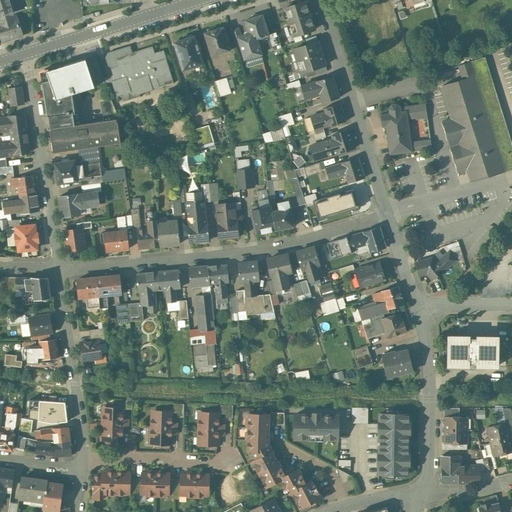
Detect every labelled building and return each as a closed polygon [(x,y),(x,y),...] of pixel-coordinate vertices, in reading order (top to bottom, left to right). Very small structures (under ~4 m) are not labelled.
[(11,0),(0,0),(0,30),(3,40),(23,34),(11,0)] [(305,1),(284,8),(293,36),(314,30),(305,1)] [(262,15),(245,20),(249,34),(242,37),(238,38),(239,39),(244,57),(251,55),(253,56),(261,54),(256,39),(266,36),(268,35),(262,15)] [(218,29),(204,33),(212,56),(230,50),(224,32),(224,29),(223,27),(220,27),(218,29)] [(239,27),(230,30),(233,41),(239,39),(238,38),(242,37),(239,27)] [(276,32),(268,35),(266,36),(270,47),(280,44),(276,32)] [(196,44),(195,38),(192,35),(187,36),(186,39),(174,43),(183,70),(192,67),(193,70),(201,68),(200,65),(202,64),(199,53),(200,52),(197,44),(196,44)] [(318,41),(293,49),(294,53),(290,54),(293,62),(297,61),(301,73),(325,65),(318,41)] [(173,83),(163,51),(154,53),(152,47),(132,53),(130,46),(108,53),(105,59),(107,66),(111,67),(113,76),(117,75),(118,79),(112,81),(116,96),(121,95),(123,102),(140,97),(139,94),(153,90),(153,89),(159,87),(159,88),(173,83)] [(96,56),(85,60),(94,87),(105,84),(96,56)] [(511,146),(484,59),(485,58),(484,58),(458,65),(463,80),(475,76),(503,166),(502,167),(503,172),(511,169),(511,146)] [(85,60),(47,72),(50,80),(56,99),(72,94),(94,87),(85,60)] [(463,80),(441,86),(440,87),(441,87),(443,95),(451,119),(444,121),(443,121),(443,122),(459,171),(466,169),(469,176),(468,176),(469,177),(502,167),(503,166),(475,76),(463,80)] [(226,77),(214,81),(219,97),(231,93),(226,77)] [(332,77),(316,82),(320,94),(323,103),(338,98),(332,77)] [(56,99),(50,80),(43,83),(48,117),(75,113),(72,94),(56,99)] [(316,82),(301,87),(301,88),(305,99),(320,94),(316,82)] [(21,87),(11,89),(13,100),(10,100),(11,105),(24,103),(21,87)] [(301,88),(296,89),(299,100),(305,99),(301,88)] [(110,97),(100,101),(103,121),(117,119),(116,113),(110,97)] [(341,102),(324,108),(325,112),(329,125),(346,120),(341,102)] [(400,108),(395,104),(391,105),(388,109),(389,114),(379,115),(381,126),(386,126),(390,154),(431,148),(430,140),(411,142),(410,139),(413,139),(413,136),(410,136),(407,119),(415,118),(416,119),(427,118),(425,104),(400,108)] [(325,112),(310,117),(311,119),(314,129),(314,130),(329,125),(325,112)] [(291,113),(278,117),(281,127),(294,123),(291,113)] [(23,115),(8,117),(10,131),(11,136),(27,133),(24,114),(23,114),(23,115)] [(8,117),(0,117),(0,122),(1,132),(10,131),(8,117)] [(103,121),(50,129),(53,152),(120,143),(117,119),(103,121)] [(207,128),(201,130),(201,127),(194,130),(199,147),(214,142),(214,141),(211,142),(207,128)] [(263,133),(265,142),(279,139),(277,130),(263,133)] [(333,139),(311,146),(311,147),(313,147),(316,158),(315,158),(315,159),(354,147),(349,130),(332,135),(333,139)] [(27,133),(11,136),(12,141),(13,154),(14,155),(29,152),(27,133)] [(12,141),(0,143),(0,156),(5,156),(13,154),(12,141)] [(235,156),(241,156),(241,150),(249,150),(248,145),(235,146),(235,156)] [(19,155),(7,157),(8,165),(20,163),(19,155)] [(302,156),(294,160),(299,167),(306,162),(302,156)] [(358,158),(325,168),(328,180),(345,175),(348,183),(363,178),(358,158)] [(74,160),(55,163),(58,184),(77,181),(77,178),(75,165),(74,160)] [(272,161),(273,179),(286,178),(285,160),(272,161)] [(99,162),(88,164),(90,176),(101,175),(99,162)] [(319,162),(303,167),(305,174),(317,171),(321,169),(319,162)] [(88,164),(75,165),(77,178),(90,176),(88,164)] [(7,167),(1,167),(2,174),(13,172),(12,166),(7,167)] [(321,169),(317,171),(320,182),(328,180),(325,168),(321,169)] [(251,169),(237,170),(238,188),(253,187),(251,169)] [(287,170),(288,178),(297,177),(296,169),(287,170)] [(32,175),(10,179),(11,188),(18,187),(20,196),(35,194),(32,175)] [(90,176),(77,178),(77,181),(80,181),(81,185),(102,182),(101,176),(101,175),(90,176)] [(297,178),(290,179),(294,192),(301,190),(297,178)] [(285,179),(275,179),(275,189),(286,189),(285,179)] [(273,180),(266,180),(267,189),(266,189),(269,207),(270,212),(274,211),(273,206),(275,204),(273,180)] [(216,183),(208,184),(210,202),(218,201),(216,183)] [(208,184),(201,184),(202,200),(204,200),(204,202),(210,202),(208,184)] [(266,190),(257,192),(260,209),(269,207),(266,190)] [(294,192),(288,194),(292,208),(305,204),(301,190),(294,192)] [(353,190),(312,203),(318,222),(359,210),(353,190)] [(92,193),(76,195),(78,206),(94,204),(92,193)] [(35,194),(20,196),(20,200),(21,209),(22,212),(37,210),(35,194)] [(76,194),(59,197),(60,198),(62,215),(62,216),(79,214),(78,206),(76,195),(76,194)] [(13,201),(8,202),(9,211),(21,209),(20,200),(13,201)] [(202,200),(186,202),(188,217),(188,219),(187,221),(188,223),(189,225),(187,225),(189,242),(209,240),(207,223),(206,223),(204,202),(204,200),(202,200)] [(288,201),(278,203),(279,210),(289,208),(288,201)] [(228,203),(216,204),(218,220),(217,220),(219,239),(239,237),(237,221),(236,221),(235,210),(229,211),(228,203)] [(260,209),(250,211),(251,216),(251,217),(252,217),(255,234),(255,235),(275,231),(270,212),(269,207),(260,209)] [(274,211),(270,212),(275,231),(276,230),(293,227),(294,226),(294,225),(293,225),(290,208),(290,207),(289,208),(279,210),(274,211)] [(138,209),(130,210),(131,215),(132,226),(139,225),(138,209)] [(11,220),(6,220),(7,228),(21,227),(21,220),(11,220)] [(91,221),(76,223),(77,229),(81,229),(92,228),(91,221)] [(157,221),(147,222),(148,230),(157,229),(157,221)] [(139,225),(132,226),(132,227),(133,237),(138,236),(137,231),(140,231),(139,225)] [(177,227),(157,229),(159,245),(179,243),(177,227)] [(379,227),(363,232),(367,244),(369,252),(385,247),(379,227)] [(39,228),(25,230),(26,239),(27,243),(42,242),(40,228),(39,228)] [(77,229),(64,231),(67,251),(84,249),(81,229),(77,229)] [(140,231),(137,231),(138,236),(139,248),(159,245),(157,229),(148,230),(140,231)] [(25,231),(7,232),(8,241),(12,241),(26,239),(25,231)] [(126,231),(104,233),(105,243),(106,251),(128,249),(126,231)] [(363,232),(347,237),(350,249),(367,244),(363,232)] [(350,249),(347,237),(342,239),(346,250),(350,249)] [(42,242),(27,243),(28,248),(29,258),(45,257),(42,242)] [(314,247),(296,253),(302,270),(306,268),(314,266),(319,264),(314,247)] [(29,258),(28,248),(15,248),(16,258),(29,258)] [(448,252),(436,262),(443,271),(457,260),(450,252),(448,252)] [(287,255),(267,259),(271,276),(272,276),(273,280),(275,290),(276,290),(275,287),(282,286),(282,289),(289,287),(285,273),(291,272),(287,255)] [(432,257),(415,263),(419,277),(425,275),(426,275),(428,275),(432,280),(443,271),(436,262),(432,257)] [(257,262),(238,264),(240,281),(245,281),(254,280),(259,279),(257,262)] [(380,263),(358,269),(363,285),(385,279),(380,263)] [(227,265),(208,267),(210,283),(215,283),(216,298),(217,303),(228,302),(225,282),(228,282),(227,265)] [(352,265),(339,269),(341,276),(355,272),(352,265)] [(314,266),(306,268),(308,274),(310,281),(318,278),(314,266)] [(208,267),(189,268),(191,285),(210,283),(208,267)] [(178,270),(158,272),(160,290),(165,289),(167,302),(176,301),(174,288),(180,288),(178,270)] [(158,272),(136,274),(138,292),(154,290),(160,290),(158,272)] [(119,276),(96,278),(98,295),(106,294),(121,293),(119,276)] [(31,278),(11,277),(10,294),(13,294),(13,296),(22,296),(22,298),(34,296),(31,278)] [(45,278),(31,278),(34,296),(34,300),(42,299),(42,300),(43,301),(45,301),(46,301),(47,300),(48,299),(48,298),(50,298),(49,290),(48,285),(47,280),(45,278)] [(96,278),(76,280),(78,297),(88,296),(98,295),(96,278)] [(254,280),(245,281),(246,293),(246,294),(255,293),(254,280)] [(273,280),(267,281),(270,294),(270,296),(277,294),(276,290),(275,290),(273,280)] [(306,280),(300,282),(304,294),(310,292),(306,280)] [(300,282),(293,284),(297,296),(304,294),(300,282)] [(330,283),(320,286),(320,287),(324,301),(335,298),(330,283)] [(398,287),(377,293),(380,300),(383,310),(390,308),(403,304),(398,287)] [(154,290),(139,292),(140,303),(146,302),(147,305),(149,305),(150,313),(157,312),(154,290)] [(243,290),(235,291),(236,295),(237,304),(245,303),(244,293),(243,290)] [(255,293),(246,294),(246,293),(244,293),(245,303),(246,315),(264,313),(262,295),(255,295),(255,293)] [(106,294),(98,295),(100,308),(108,308),(106,294)] [(211,294),(196,296),(199,331),(214,329),(212,309),(211,298),(211,294)] [(270,294),(262,295),(264,313),(274,312),(270,296),(270,294)] [(98,295),(88,296),(90,309),(87,309),(87,310),(100,308),(98,295)] [(236,295),(229,296),(231,313),(238,312),(237,304),(236,295)] [(186,300),(179,301),(180,310),(180,319),(188,318),(186,300)] [(353,308),(347,310),(349,318),(351,324),(361,320),(383,314),(391,312),(390,308),(383,310),(380,300),(375,302),(357,307),(356,307),(356,306),(355,306),(354,307),(353,308)] [(176,301),(167,302),(168,311),(180,310),(179,301),(176,301)] [(127,303),(119,304),(121,322),(129,322),(127,303)] [(137,303),(127,303),(129,322),(139,321),(137,303)] [(384,318),(381,319),(386,332),(387,337),(405,331),(402,320),(401,321),(399,313),(384,318)] [(383,314),(361,320),(367,338),(386,332),(381,319),(384,318),(383,314)] [(25,315),(9,317),(10,323),(26,321),(25,315)] [(50,315),(29,318),(31,335),(38,334),(48,332),(52,332),(50,315)] [(48,332),(38,334),(39,341),(50,339),(48,332)] [(104,334),(90,336),(91,342),(99,341),(99,344),(105,343),(104,334)] [(477,338),(468,338),(468,336),(448,336),(448,365),(468,366),(468,364),(477,364),(477,366),(497,366),(497,337),(477,336),(477,338)] [(50,339),(39,341),(40,345),(41,354),(42,359),(59,356),(56,339),(50,339)] [(91,342),(81,343),(84,360),(94,359),(94,356),(101,355),(99,344),(99,341),(91,342)] [(35,342),(27,343),(29,356),(41,354),(40,345),(35,346),(35,342)] [(206,342),(193,343),(196,372),(206,371),(206,368),(208,368),(206,344),(206,342)] [(213,344),(206,344),(208,368),(212,367),(212,366),(215,366),(213,344)] [(367,346),(351,350),(353,357),(369,352),(367,346)] [(395,351),(382,355),(384,366),(388,365),(390,373),(402,370),(403,373),(412,370),(407,350),(395,353),(395,351)] [(369,352),(353,357),(357,369),(373,364),(369,352)] [(5,353),(5,366),(20,366),(20,354),(5,353)] [(236,373),(245,373),(244,362),(235,363),(236,373)] [(296,371),(297,379),(310,378),(309,370),(296,371)] [(336,382),(346,379),(342,370),(333,373),(336,382)] [(184,404),(172,404),(171,411),(171,413),(177,413),(177,417),(183,417),(184,404)] [(114,408),(105,407),(105,414),(103,414),(102,423),(121,424),(121,419),(122,419),(123,408),(122,408),(122,406),(114,406),(114,408)] [(353,406),(353,422),(369,422),(369,407),(353,406)] [(511,418),(510,408),(502,408),(505,421),(511,418)] [(162,411),(154,411),(153,418),(151,418),(151,427),(149,427),(170,428),(170,423),(171,423),(171,413),(171,411),(170,411),(170,410),(162,409),(162,411)] [(336,409),(293,410),(294,438),(337,437),(336,409)] [(378,409),(379,473),(410,473),(409,409),(378,409)] [(217,411),(209,411),(209,412),(201,412),(200,419),(198,419),(198,428),(217,429),(217,424),(218,424),(219,413),(217,413),(217,411)] [(16,413),(7,412),(6,421),(15,422),(16,413)] [(278,412),(269,412),(269,414),(269,421),(272,421),(272,425),(278,425),(278,412)] [(260,413),(252,413),(252,414),(248,414),(248,419),(246,419),(246,427),(268,427),(268,421),(269,421),(269,414),(260,414),(260,413)] [(467,417),(444,417),(444,424),(445,424),(445,430),(467,430),(467,417)] [(21,418),(20,418),(19,425),(19,430),(31,432),(33,420),(21,418)] [(15,422),(6,421),(4,433),(13,435),(14,425),(15,422)] [(121,424),(102,423),(102,424),(105,424),(104,434),(106,434),(106,440),(114,440),(114,446),(122,446),(122,437),(122,431),(122,424),(121,424)] [(507,423),(486,427),(490,443),(510,438),(507,423)] [(68,427),(53,429),(54,437),(54,442),(69,441),(68,427)] [(170,428),(149,427),(149,437),(153,437),(153,444),(161,444),(161,446),(169,446),(169,444),(171,444),(171,434),(171,428),(170,428)] [(268,427),(246,427),(248,427),(248,432),(246,432),(246,440),(269,440),(269,436),(268,436),(268,427)] [(217,429),(198,428),(198,438),(200,438),(200,445),(208,445),(208,447),(216,447),(216,445),(218,445),(218,436),(217,435),(217,429)] [(53,429),(40,430),(41,438),(54,437),(53,429)] [(467,430),(445,430),(445,435),(444,435),(444,443),(467,443),(467,430)] [(4,433),(0,432),(0,448),(11,450),(13,435),(4,433)] [(511,445),(510,438),(490,443),(493,456),(507,453),(511,451),(511,445)] [(269,440),(246,440),(248,440),(247,451),(252,451),(256,459),(251,462),(272,451),(269,446),(268,446),(268,441),(269,441),(269,440)] [(69,441),(54,442),(55,448),(56,456),(71,455),(69,441)] [(55,448),(36,445),(35,453),(56,456),(55,448)] [(272,451),(251,462),(255,469),(256,468),(259,473),(278,463),(278,462),(276,463),(272,456),(274,455),(272,451)] [(458,455),(441,455),(441,483),(458,483),(458,466),(458,455)] [(491,457),(482,459),(485,470),(493,468),(491,457)] [(482,459),(475,460),(476,466),(477,466),(477,471),(479,471),(485,470),(482,459)] [(278,463),(259,473),(266,486),(285,476),(278,463)] [(476,466),(458,466),(458,483),(466,483),(479,480),(479,471),(477,471),(477,466),(476,466)] [(14,470),(0,467),(0,485),(3,486),(11,487),(14,470)] [(352,477),(337,468),(342,483),(353,479),(352,477)] [(298,469),(285,476),(266,486),(279,480),(283,488),(286,487),(289,493),(306,484),(298,469)] [(112,472),(102,472),(102,476),(102,493),(107,493),(107,495),(115,495),(116,470),(112,470),(112,472)] [(129,472),(120,472),(120,470),(116,470),(115,495),(123,495),(123,493),(129,493),(129,478),(129,472)] [(151,473),(141,473),(141,478),(141,494),(147,494),(147,496),(155,496),(155,471),(151,471),(151,473)] [(159,471),(155,471),(155,496),(163,496),(163,494),(168,494),(169,479),(169,473),(159,473),(159,471)] [(191,474),(181,474),(181,479),(180,495),(181,495),(186,495),(186,497),(194,497),(195,472),(191,472),(191,474)] [(199,472),(195,472),(194,497),(202,497),(202,495),(208,495),(208,480),(208,475),(199,474),(199,472)] [(102,476),(95,476),(94,488),(93,488),(93,492),(102,493),(102,476)] [(47,480),(21,477),(19,496),(44,500),(46,482),(47,482),(47,480)] [(47,482),(46,482),(44,500),(43,508),(59,511),(63,485),(47,482)] [(306,484),(289,493),(289,494),(292,492),(300,508),(309,504),(309,505),(322,499),(318,493),(318,492),(315,485),(313,486),(310,482),(306,484)] [(496,495),(489,496),(489,497),(490,502),(490,504),(498,502),(496,495)] [(279,511),(273,499),(251,510),(252,511),(279,511)] [(17,511),(18,503),(10,502),(8,511),(17,511)] [(500,511),(498,502),(490,504),(490,502),(480,504),(481,506),(478,507),(479,507),(479,511),(500,511)] [(245,511),(241,503),(222,511),(245,511)]
